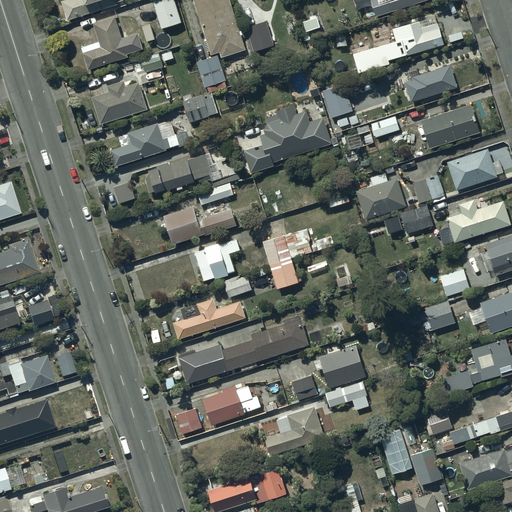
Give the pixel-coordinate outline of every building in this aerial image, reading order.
[(61,0),(60,0),(66,20),(117,5),(115,0),(61,0)] [(152,0),(160,28),(181,22),(174,0),(152,0)] [(192,0),(205,40),(202,41),(205,50),(208,49),(210,54),(218,52),(220,57),(244,49),(228,0),(192,0)] [(370,0),(376,17),(428,0),(370,0)] [(80,46),(86,68),(127,57),(126,53),(141,49),(136,33),(120,37),(114,15),(92,22),(97,41),(80,46)] [(391,28),(399,57),(443,44),(435,16),(391,28)] [(345,30),(348,42),(381,33),(377,20),(345,30)] [(243,29),(250,53),(272,47),(265,23),(243,29)] [(140,58),(144,72),(162,66),(158,53),(140,58)] [(203,86),(206,85),(207,92),(224,86),(222,80),(225,79),(217,55),(195,62),(203,86)] [(355,63),(357,72),(390,63),(388,58),(383,60),(382,55),(355,63)] [(403,82),(409,102),(456,87),(449,64),(411,76),(412,80),(403,82)] [(90,97),(99,124),(146,109),(138,82),(125,86),(123,80),(106,86),(108,91),(90,97)] [(322,91),(330,117),(352,111),(344,84),(322,91)] [(182,102),(188,122),(217,113),(210,93),(182,102)] [(419,119),(428,148),(479,132),(470,104),(419,119)] [(243,150),(250,172),(273,165),(272,162),(331,144),(322,117),(309,121),(305,110),(295,114),(292,105),(275,111),(276,113),(266,117),(268,122),(266,123),(263,129),(264,134),(259,135),(261,144),(243,150)] [(370,124),(375,137),(399,130),(395,116),(370,124)] [(157,124),(157,123),(117,136),(120,146),(109,149),(114,165),(164,150),(164,149),(177,145),(178,146),(190,142),(186,131),(174,135),(171,125),(165,122),(157,124)] [(446,161),(455,190),(496,177),(487,148),(446,161)] [(209,152),(186,158),(147,169),(154,192),(193,181),(192,179),(197,177),(198,183),(219,177),(215,162),(212,163),(209,152)] [(355,191),(364,219),(405,206),(396,178),(394,179),(390,169),(369,176),(372,185),(355,191)] [(424,179),(431,199),(444,195),(438,175),(424,179)] [(234,182),(238,192),(256,186),(252,176),(234,182)] [(431,199),(424,179),(412,182),(418,202),(431,199)] [(0,219),(19,213),(9,181),(0,184),(0,219)] [(112,186),(117,202),(134,197),(130,181),(112,186)] [(197,193),(200,204),(232,194),(229,183),(197,193)] [(446,217),(453,242),(510,225),(503,200),(476,208),(473,199),(458,204),(460,213),(446,217)] [(399,211),(405,233),(433,225),(426,204),(399,211)] [(163,215),(171,243),(204,233),(205,234),(235,225),(230,209),(196,219),(192,206),(163,215)] [(268,264),(291,258),(315,251),(308,227),(284,235),(262,241),(268,264)] [(485,271),(492,269),(493,275),(511,268),(511,234),(484,244),(486,251),(480,253),(485,271)] [(331,235),(315,241),(318,250),(334,245),(331,235)] [(7,250),(0,252),(0,284),(37,273),(26,238),(6,245),(7,250)] [(194,252),(202,280),(213,277),(213,279),(227,275),(226,273),(235,271),(230,252),(237,250),(234,240),(219,244),(218,243),(204,247),(205,249),(194,252)] [(291,258),(268,264),(276,288),(298,282),(291,258)] [(439,276),(445,296),(470,288),(464,269),(439,276)] [(223,280),(228,297),(251,290),(245,273),(223,280)] [(479,302),(480,304),(489,332),(511,324),(511,290),(481,301),(479,302)] [(0,299),(0,329),(19,323),(9,296),(0,299)] [(172,322),(177,339),(244,318),(239,301),(216,308),(212,298),(196,303),(199,313),(172,322)] [(25,306),(32,326),(51,320),(45,299),(25,306)] [(430,328),(431,329),(455,322),(447,300),(416,310),(421,323),(423,322),(425,329),(430,328)] [(219,344),(195,352),(194,349),(178,354),(179,357),(178,358),(186,383),(240,366),(241,370),(256,366),(255,361),(308,344),(300,319),(249,335),(251,339),(221,349),(219,344)] [(469,327),(457,320),(450,333),(462,340),(469,327)] [(469,348),(474,367),(440,378),(445,394),(473,385),(472,383),(499,374),(499,376),(511,372),(511,353),(510,355),(505,338),(469,348)] [(354,344),(317,356),(328,388),(364,376),(354,344)] [(59,354),(54,356),(61,377),(75,372),(68,350),(59,353),(59,354)] [(0,377),(8,374),(15,393),(25,390),(26,391),(54,381),(44,355),(18,364),(17,362),(7,366),(6,363),(0,365),(0,377)] [(310,374),(290,380),(297,400),(317,393),(310,374)] [(329,407),(351,400),(354,410),(368,405),(365,395),(367,394),(362,380),(324,393),(329,407)] [(211,425),(214,424),(215,428),(224,425),(223,421),(244,413),(244,412),(261,407),(257,395),(251,397),(248,386),(235,390),(234,385),(221,390),(222,392),(201,398),(211,425)] [(1,410),(2,412),(0,412),(0,443),(53,426),(44,398),(14,408),(13,406),(1,410)] [(263,438),(268,454),(323,437),(313,406),(274,419),(279,433),(263,438)] [(196,407),(174,414),(180,433),(202,425),(196,407)] [(445,408),(425,414),(432,434),(452,428),(445,408)] [(511,409),(448,431),(451,440),(441,443),(444,451),(455,447),(453,444),(489,432),(489,434),(499,430),(500,431),(511,426),(511,409)] [(93,440),(56,451),(63,474),(100,462),(93,440)] [(431,447),(409,455),(419,485),(441,478),(431,447)] [(511,448),(505,451),(504,448),(458,463),(467,490),(511,475),(511,448)] [(0,491),(9,489),(2,467),(0,468),(0,491)] [(278,467),(206,489),(213,511),(254,499),(255,502),(285,493),(278,467)] [(46,473),(31,477),(33,484),(48,480),(46,473)] [(511,492),(511,478),(496,483),(502,503),(511,499),(511,493),(511,492)] [(346,511),(360,511),(352,484),(339,488),(346,511)] [(67,497),(64,487),(25,500),(29,511),(36,511),(43,510),(43,511),(88,511),(106,506),(99,486),(67,497)] [(437,511),(431,492),(397,503),(399,511),(437,511)] [(0,511),(10,511),(5,495),(0,496),(0,511)]
